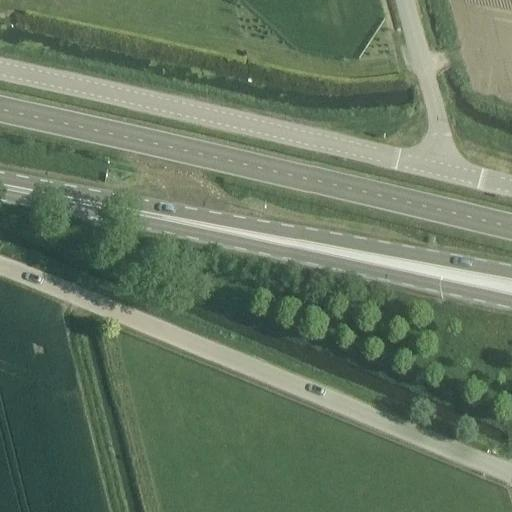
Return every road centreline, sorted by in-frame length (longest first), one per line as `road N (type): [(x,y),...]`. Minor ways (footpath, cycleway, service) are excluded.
road 1 (unclassified): [(0,266),(511,475)]
road 2 (unclassified): [(439,171),(0,70)]
road 3 (primary): [(289,243),(0,187)]
road 4 (primary): [(289,243),(511,302)]
road 5 (primary): [(511,274),(289,243)]
road 6 (unclassified): [(439,171),(435,124),(402,0)]
